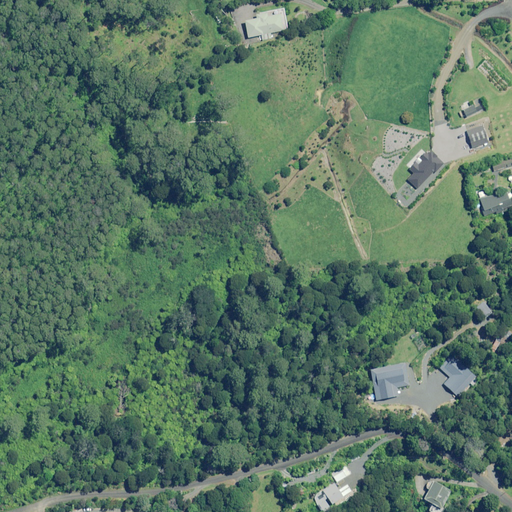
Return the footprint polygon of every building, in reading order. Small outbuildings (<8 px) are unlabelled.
[(284,31),(280,9),(274,11),(267,12),(256,14),(257,19),(246,21),(249,38),(261,36),(262,38),(271,37),(271,34),(284,31)] [(479,113),(475,105),(464,110),(468,118),(479,113)] [(414,116),(406,114),(405,121),(413,122),(414,116)] [(485,125),(467,130),(472,149),(490,144),(485,125)] [(511,157),(492,163),(494,172),(511,167),(511,157)] [(496,198),(494,193),(478,198),(484,217),(511,207),(511,204),(509,194),(496,198)] [(459,398),(470,383),(473,385),(477,380),(475,378),(477,375),(449,354),(439,367),(450,375),(442,385),(459,398)] [(333,476),(337,483),(345,479),(345,480),(352,476),(347,468),(333,476)] [(288,483),(283,481),(280,488),(286,490),(288,483)] [(435,481),(424,499),(432,504),(428,511),(429,511),(442,511),(445,507),(443,506),(452,491),(435,481)] [(343,497),(339,491),(327,498),(331,504),(343,497)]
